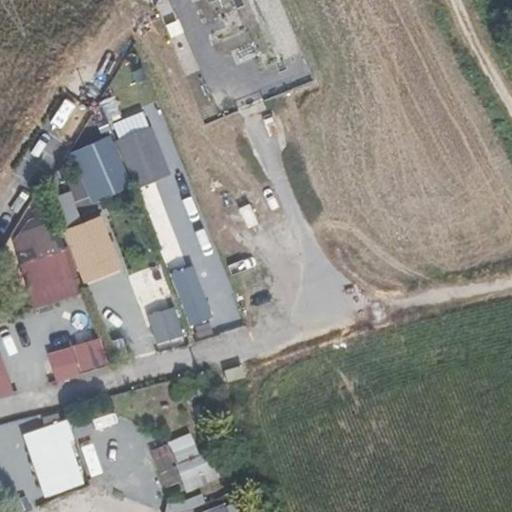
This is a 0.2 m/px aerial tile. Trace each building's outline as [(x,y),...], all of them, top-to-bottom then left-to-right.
[(135,191),(170,175),(148,128),(114,143),(135,191)] [(110,139),(82,151),(96,182),(123,170),(110,139)] [(138,214),(105,226),(125,280),(138,275),(144,291),(164,284),(138,214)] [(34,312),(78,294),(49,222),(5,240),(34,312)] [(73,347),(79,371),(103,365),(97,341),(73,347)] [(174,463),(184,492),(220,479),(209,450),(174,463)] [(198,510),(198,511),(228,511),(226,503),(198,510)]
